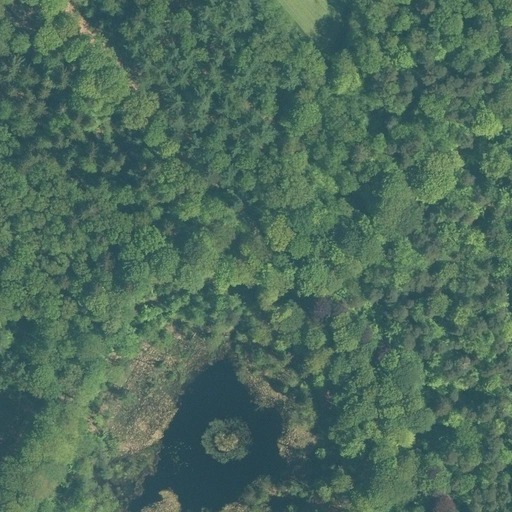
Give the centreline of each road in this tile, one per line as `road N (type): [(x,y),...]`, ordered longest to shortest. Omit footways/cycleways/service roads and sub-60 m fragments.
road 1 (track): [(256,286),(236,240),(202,194),(38,0)]
road 2 (track): [(511,97),(301,295)]
road 3 (unclassified): [(310,300),(395,372),(439,511)]
